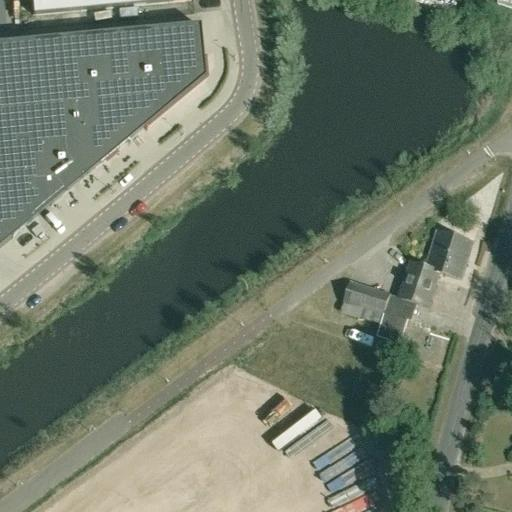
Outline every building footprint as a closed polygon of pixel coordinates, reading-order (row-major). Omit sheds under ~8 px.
[(192,0),(30,0),(32,16),(192,1),(192,0)] [(511,0),(499,0),(497,5),(511,9),(511,0)] [(204,80),(202,60),(206,60),(205,58),(202,58),(199,27),(0,45),(0,248),(144,129),(146,132),(148,131),(146,128),(204,80)] [(426,269),(425,270),(439,274),(461,281),(473,243),(437,232),(426,269)] [(399,299),(399,300),(429,308),(439,274),(425,270),(426,269),(410,264),(399,299)] [(343,305),(344,305),(341,313),(380,325),(376,338),(400,345),(407,322),(385,315),(390,297),(391,295),(350,283),(343,305)]
